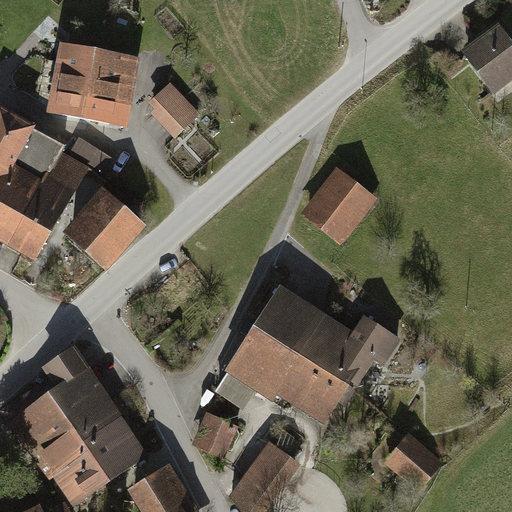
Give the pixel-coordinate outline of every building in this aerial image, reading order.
[(511,40),(502,28),(462,60),(498,104),(511,93),(511,40)] [(127,108),(136,62),(90,53),(93,37),(70,33),(54,113),(111,125),(115,105),(127,108)] [(153,120),(177,145),(204,121),(174,87),(150,109),(156,117),(153,120)] [(0,207),(28,222),(48,186),(17,169),(36,132),(1,113),(0,113),(0,207)] [(68,149),(36,132),(17,169),(48,186),(63,158),(68,149)] [(81,143),(72,159),(106,178),(115,162),(81,143)] [(48,186),(28,222),(13,251),(42,266),(92,174),(63,158),(48,186)] [(344,251),(381,205),(357,186),(362,180),(348,170),(344,176),(341,173),(304,220),(344,251)] [(67,236),(107,275),(148,233),(107,194),(67,236)] [(0,243),(13,251),(28,222),(0,207),(0,243)] [(281,293),(228,379),(278,410),(283,402),(332,431),(356,392),(360,395),(377,368),(387,374),(405,344),(367,320),(356,338),(281,293)] [(31,433),(78,501),(145,457),(72,352),(49,368),(56,379),(6,413),(23,439),(31,433)] [(195,452),(225,466),(241,433),(210,419),(195,452)] [(389,470),(425,498),(439,480),(446,470),(410,442),(389,470)] [(273,448),(232,502),(240,511),(270,511),(303,470),(273,448)] [(142,511),(197,511),(172,468),(131,492),(142,511)]
